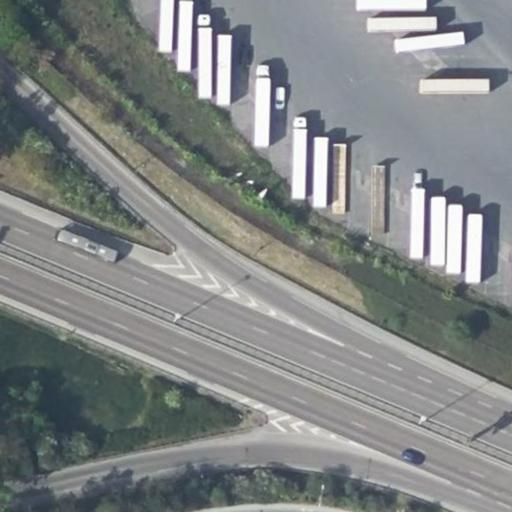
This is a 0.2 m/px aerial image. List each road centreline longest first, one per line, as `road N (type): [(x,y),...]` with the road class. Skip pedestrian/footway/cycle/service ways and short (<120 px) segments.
road 1 (trunk): [(511,412),(329,330),(181,243),(0,78)]
road 2 (trunk): [(0,279),(511,492)]
road 3 (trunk): [(511,434),(0,222)]
road 4 (trunk): [(0,493),(267,445),(367,462),(495,511)]
